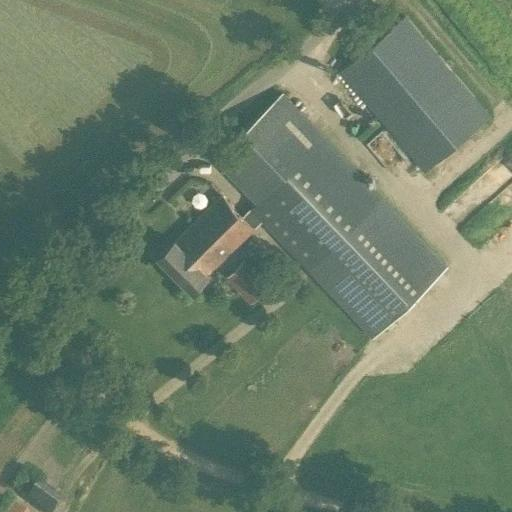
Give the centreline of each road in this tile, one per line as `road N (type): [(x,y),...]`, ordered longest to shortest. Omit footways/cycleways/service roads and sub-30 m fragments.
road 1 (unclassified): [(0,295),(379,0)]
road 2 (track): [(18,284),(98,391),(182,458),(350,511)]
